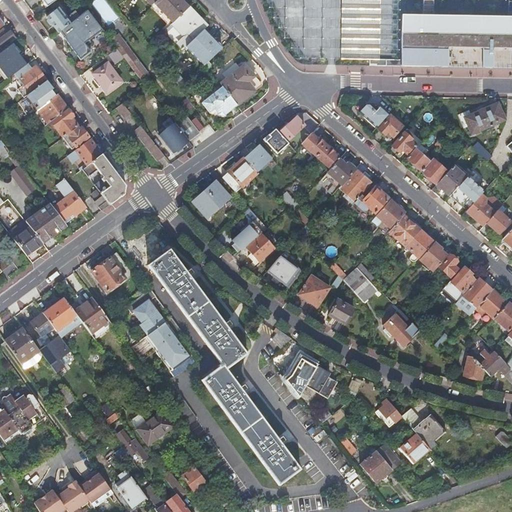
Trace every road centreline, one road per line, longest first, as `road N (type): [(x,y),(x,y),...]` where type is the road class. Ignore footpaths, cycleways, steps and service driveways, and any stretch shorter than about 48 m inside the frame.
road 1 (residential): [(511,408),(392,376),(318,339),(221,270),(154,194)]
road 2 (residential): [(301,89),(511,277)]
road 3 (residential): [(6,0),(154,194)]
road 4 (residential): [(301,89),(325,81),(511,86)]
road 5 (residential): [(0,307),(154,194)]
road 6 (residential): [(154,194),(301,89)]
road 7 (residential): [(511,471),(396,511)]
